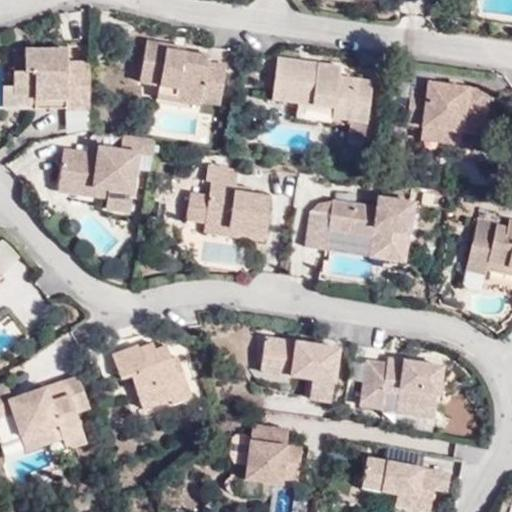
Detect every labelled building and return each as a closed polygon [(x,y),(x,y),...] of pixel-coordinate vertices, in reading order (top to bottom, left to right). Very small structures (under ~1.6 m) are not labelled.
[(199,98),(199,102),(218,105),(224,67),(206,63),(208,56),(183,51),(182,53),(166,51),(167,45),(146,41),(138,82),(159,85),(177,88),(176,94),(199,98)] [(182,53),(183,51),(184,48),(167,45),(166,51),(182,53)] [(88,108),(89,62),(65,62),(66,49),(24,48),(24,70),(14,70),(13,85),(13,92),(33,93),(33,98),(63,98),(63,107),(88,108)] [(339,68),(316,64),(316,69),(308,68),(309,63),(277,58),(271,99),(332,108),(331,118),(349,120),(366,122),(372,82),(339,77),(339,68)] [(405,124),(420,126),(459,132),(480,135),(487,92),(448,86),(447,92),(439,91),(440,85),(427,83),(425,92),(410,90),(405,124)] [(13,92),(13,85),(4,85),(2,104),(33,104),(33,98),(33,93),(13,92)] [(199,105),(199,102),(199,98),(176,94),(177,88),(159,85),(156,98),(199,105)] [(33,107),(63,107),(63,98),(33,98),(33,104),(33,107)] [(363,143),(366,122),(349,120),(347,141),(363,143)] [(459,132),(420,126),(418,139),(456,145),(459,132)] [(154,142),(122,137),(119,152),(114,150),(114,158),(97,155),(64,149),(58,179),(77,182),(78,177),(92,180),(90,194),(105,197),(103,207),(127,212),(137,154),(152,156),(154,142)] [(114,158),(114,150),(99,148),(97,155),(114,158)] [(202,224),(263,233),(267,197),(248,194),(233,192),(234,186),(236,171),(205,166),(203,181),(209,182),(202,224)] [(56,188),(90,194),(92,180),(78,177),(77,182),(58,179),(56,188)] [(386,209),(388,200),(378,198),(377,208),(386,209)] [(387,239),(384,259),(404,262),(413,203),(388,200),(386,209),(377,208),(333,202),(330,216),(311,214),(305,247),(327,250),(329,231),(372,237),(387,239)] [(485,274),(487,269),(490,262),(511,267),(511,220),(478,213),(466,269),(485,274)] [(261,240),(263,233),(202,224),(201,232),(261,240)] [(369,256),(384,259),(387,239),(372,237),(369,256)] [(326,269),(361,276),(365,254),(331,247),(326,269)] [(511,267),(490,262),(487,269),(511,273),(511,267)] [(291,366),(290,377),(310,379),(308,399),(329,402),(336,349),(264,339),(261,362),(291,366)] [(153,344),(137,350),(140,356),(155,351),(153,344)] [(140,356),(137,350),(136,346),(111,356),(119,380),(130,376),(142,410),(170,400),(169,398),(189,391),(178,359),(171,361),(166,347),(155,351),(140,356)] [(259,372),(290,377),(291,366),(261,362),(259,372)] [(395,404),(434,411),(441,369),(398,362),(397,367),(386,365),(367,362),(359,406),(379,409),(383,391),(397,394),(395,404)] [(0,404),(4,403),(10,401),(4,383),(0,385),(0,404)] [(31,399),(48,394),(46,388),(30,394),(31,399)] [(169,398),(170,400),(172,406),(191,398),(189,391),(169,398)] [(60,430),(79,424),(70,397),(51,404),(48,394),(31,399),(30,394),(10,401),(14,414),(23,440),(41,435),(43,440),(61,434),(60,430)] [(9,416),(14,414),(10,401),(4,403),(9,416)] [(0,419),(9,416),(4,403),(0,404),(0,419)] [(433,419),(434,411),(395,404),(394,411),(433,419)] [(85,445),(79,424),(60,430),(61,434),(63,440),(66,451),(85,445)] [(277,438),(278,430),(252,425),(244,479),(279,486),(281,474),(297,477),(301,449),(285,447),(286,440),(277,438)] [(288,431),(278,430),(277,438),(286,440),(288,431)] [(63,440),(61,434),(43,440),(41,435),(23,440),(27,452),(63,440)] [(414,497),(412,507),(427,511),(432,487),(445,490),(448,474),(366,458),(361,478),(380,481),(378,491),(395,494),(414,497)] [(380,481),(361,478),(359,487),(378,491),(380,481)] [(394,504),(412,507),(414,497),(395,494),(394,504)]
